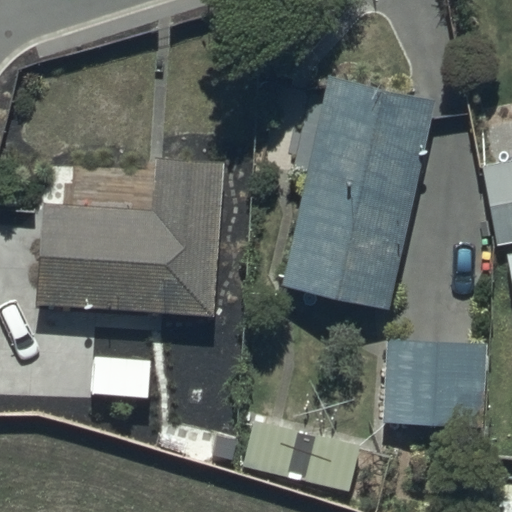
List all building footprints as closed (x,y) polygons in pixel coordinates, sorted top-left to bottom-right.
[(419,103),(313,77),(263,289),(369,314),(419,103)] [(511,158),(467,167),(481,247),(511,241),(511,158)] [(24,204),(21,308),(195,320),(195,310),(205,311),(215,166),(139,161),(136,212),(24,204)] [(511,253),(495,256),(503,309),(511,308),(511,253)] [(480,350),(371,346),(368,425),(477,430),(480,350)] [(511,362),(501,362),(498,469),(511,469),(511,362)] [(242,422),(231,468),(340,495),(352,450),(242,422)]
